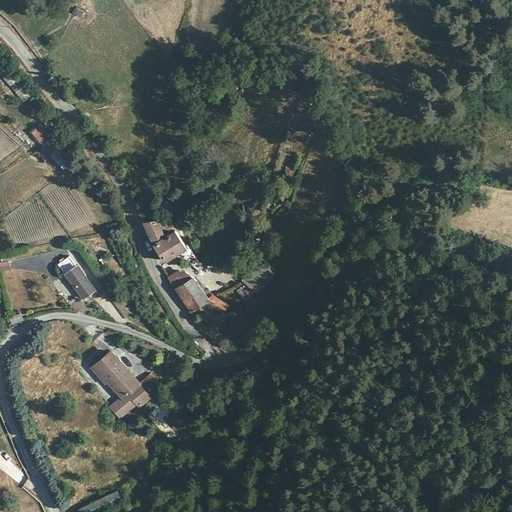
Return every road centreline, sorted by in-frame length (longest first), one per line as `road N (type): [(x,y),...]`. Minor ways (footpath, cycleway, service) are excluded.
road 1 (unclassified): [(212,353),(178,353),(117,320),(50,317),(3,346),(8,405),(57,511)]
road 2 (unclassified): [(212,353),(88,140),(0,28)]
road 3 (track): [(511,276),(429,236),(360,259),(284,321)]
